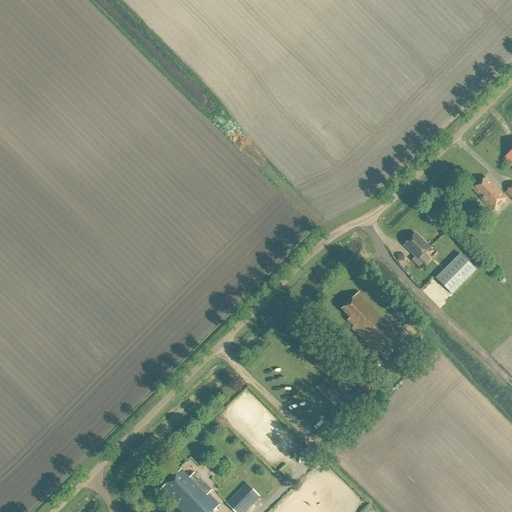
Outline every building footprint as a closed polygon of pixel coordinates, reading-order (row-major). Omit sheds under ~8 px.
[(506,199),(486,178),(473,190),(482,199),(481,200),(493,212),(506,199)] [(420,270),(430,260),(424,254),(429,249),(415,235),(404,245),(415,257),(411,261),(420,270)] [(460,255),(436,279),(451,295),(476,270),(460,255)] [(377,355),(399,332),(359,293),(341,310),(350,319),(347,321),(353,327),(352,329),(377,355)] [(375,356),(361,370),(374,383),(388,369),(375,356)] [(334,407),(356,385),(337,367),(316,388),(334,407)] [(180,511),(213,511),(220,506),(208,494),(211,491),(194,474),(191,477),(190,476),(188,478),(181,470),(159,491),(180,511)] [(247,484),(226,504),(233,511),(243,511),(259,496),(247,484)]
